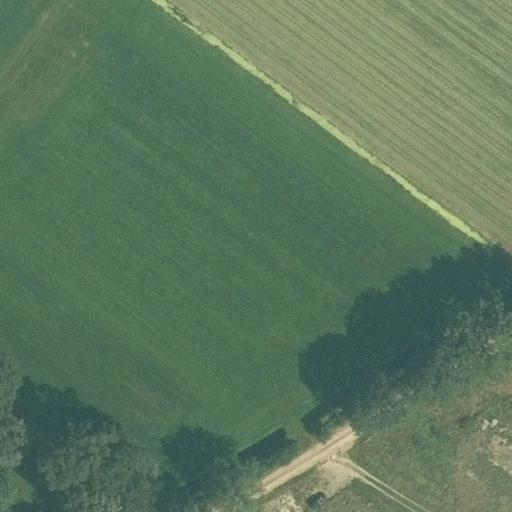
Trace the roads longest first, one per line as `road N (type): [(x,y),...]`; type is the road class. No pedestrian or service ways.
road 1 (track): [(222,511),(511,334)]
road 2 (track): [(0,401),(146,511)]
